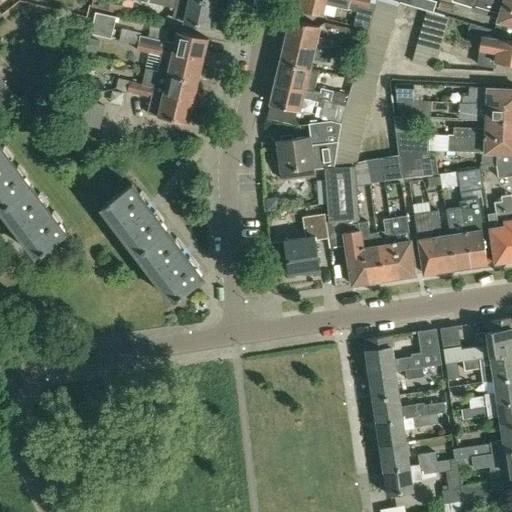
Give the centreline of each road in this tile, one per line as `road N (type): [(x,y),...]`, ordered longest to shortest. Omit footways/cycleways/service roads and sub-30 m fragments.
road 1 (residential): [(235,328),(227,166),(260,46),(263,0)]
road 2 (residential): [(235,328),(511,292)]
road 3 (residential): [(0,373),(235,328)]
road 4 (unclassified): [(58,511),(0,387)]
